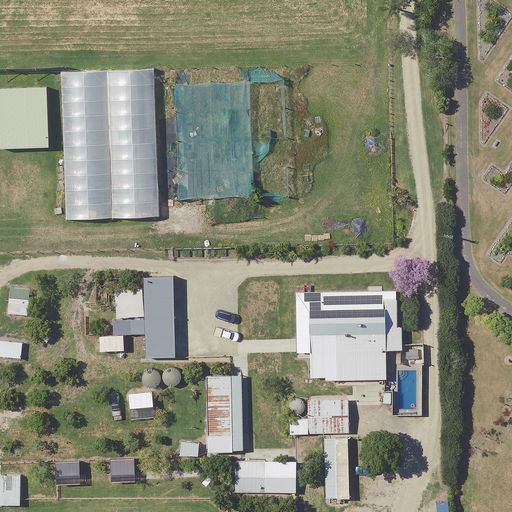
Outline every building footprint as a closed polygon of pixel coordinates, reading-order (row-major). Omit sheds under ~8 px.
[(159,218),(156,72),(63,74),(66,220),(159,218)] [(401,350),(401,300),(320,300),(320,318),(310,318),(310,353),(335,353),(336,380),(386,380),(386,351),(401,350)] [(147,377),(215,350),(205,323),(197,305),(166,318),(173,334),(147,345),(151,354),(139,359),(147,377)] [(349,432),(348,399),(308,401),(309,418),(289,419),(290,435),(349,432)] [(349,499),(348,438),(325,438),(326,499),(349,499)] [(296,464),(236,462),(235,492),(295,494),(296,464)] [(313,511),(314,504),(291,503),(290,511),(313,511)]
